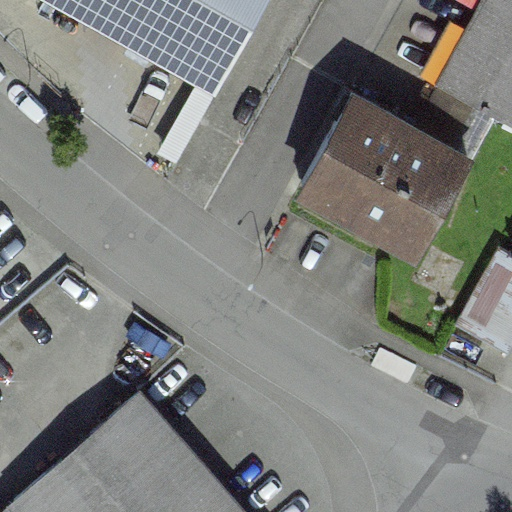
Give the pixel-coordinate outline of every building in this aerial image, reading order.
[(55,0),(218,90),(268,0),(55,0)] [(511,123),(511,0),(484,0),(438,82),(511,123)] [(472,157),(355,92),(303,185),(306,187),(312,174),(344,192),(339,202),(420,248),(472,157)] [(511,250),(502,245),(476,292),(511,312),(511,250)] [(246,511),(142,392),(17,501),(26,511),(246,511)]
